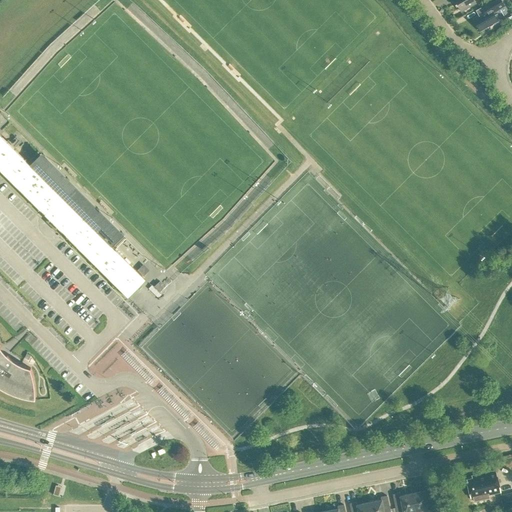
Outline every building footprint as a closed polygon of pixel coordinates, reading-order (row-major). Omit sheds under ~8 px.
[(475,3),(473,0),(452,0),(456,6),(457,6),(461,12),(475,3)] [(486,11),(473,19),(480,31),(497,21),(493,13),(504,6),(500,0),(492,0),(483,6),(486,11)] [(0,169),(59,228),(128,298),(146,280),(112,247),(123,236),(85,197),(79,203),(74,198),(79,192),(41,154),(30,165),(0,135),(0,169)] [(149,270),(143,264),(137,270),(143,276),(149,270)] [(154,286),(159,291),(163,287),(162,286),(158,282),(157,283),(154,286)] [(34,382),(34,378),(33,375),(32,371),(31,368),(28,367),(26,366),(23,365),(21,364),(18,363),(14,360),(11,358),(7,355),(0,362),(0,348),(1,348),(0,345),(0,387),(3,389),(6,390),(9,392),(12,393),(16,395),(19,396),(22,397),(25,397),(29,398),(32,399),(35,399),(35,396),(35,392),(35,389),(35,385),(34,382)] [(472,479),(466,480),(470,498),(482,495),(482,496),(500,492),(495,471),(471,476),(472,479)] [(424,490),(412,492),(415,511),(440,511),(440,507),(435,508),(430,486),(430,485),(429,485),(424,486),(424,487),(423,487),(423,488),(424,490)] [(415,511),(412,492),(400,494),(399,493),(399,492),(398,492),(393,493),(392,493),(392,494),(396,511),(415,511)] [(511,492),(501,495),(503,509),(511,506),(511,492)] [(380,498),(368,501),(370,511),(390,511),(387,495),(386,494),(381,495),(380,496),(380,498)] [(370,511),(368,501),(356,503),(356,501),(355,501),(350,502),(349,502),(349,503),(350,511),(370,511)] [(337,507),(325,510),(325,511),(345,511),(344,504),(343,503),(338,504),(337,504),(337,505),(337,507)]
